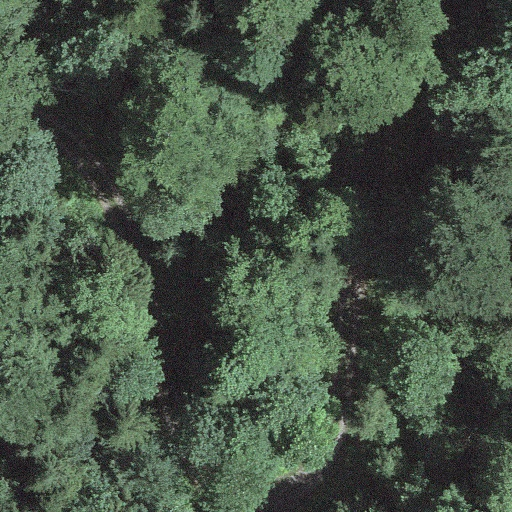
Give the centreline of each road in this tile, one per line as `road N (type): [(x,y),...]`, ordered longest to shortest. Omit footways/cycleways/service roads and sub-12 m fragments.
road 1 (track): [(356,511),(397,462),(460,0)]
road 2 (track): [(0,124),(23,121),(126,214),(150,361),(173,424),(264,511)]
